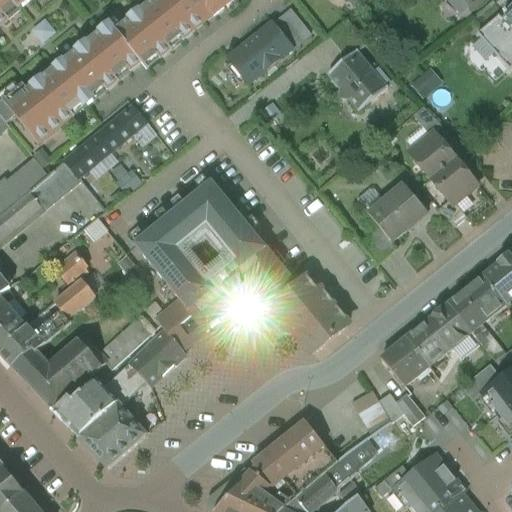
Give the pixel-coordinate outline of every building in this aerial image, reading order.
[(0,0),(0,29),(34,0),(0,0)] [(110,25),(26,91),(24,88),(0,107),(0,119),(7,128),(16,120),(38,148),(74,120),(70,115),(82,105),(86,111),(95,103),(141,66),(146,73),(195,34),(194,33),(213,18),(214,20),(231,6),(225,0),(153,0),(115,31),(110,25)] [(455,0),(449,6),(462,20),(484,0),(455,0)] [(511,0),(507,0),(499,7),(505,15),(507,16),(511,11),(511,0)] [(511,11),(507,16),(505,15),(503,16),(505,18),(502,21),(499,18),(477,37),(509,73),(511,70),(511,11)] [(348,23),(328,40),(341,56),(361,39),(348,23)] [(272,27),(229,63),(249,87),(292,52),(272,27)] [(361,39),(341,56),(347,62),(357,54),(358,55),(367,47),(361,39)] [(347,62),(328,78),(340,93),(340,102),(349,103),(351,106),(359,99),(367,108),(388,91),(374,74),(374,68),(367,66),(358,55),(357,54),(347,62)] [(430,73),(412,89),(423,101),(441,85),(430,73)] [(146,126),(133,109),(120,119),(133,135),(146,126)] [(442,130),(423,111),(413,119),(430,139),(434,136),(435,136),(442,130)] [(120,119),(65,165),(81,184),(79,181),(133,135),(120,119)] [(435,136),(434,136),(430,139),(409,157),(431,183),(456,162),(435,136)] [(34,161),(7,184),(6,183),(5,183),(20,202),(29,195),(48,178),(34,161)] [(456,162),(431,183),(448,205),(452,209),(455,206),(478,188),(456,162)] [(48,178),(29,195),(41,210),(45,214),(81,184),(65,165),(48,178)] [(5,183),(0,187),(0,218),(20,202),(5,183)] [(134,248),(179,302),(156,322),(165,334),(168,337),(191,317),(206,335),(209,332),(209,333),(210,332),(219,324),(220,324),(221,323),(220,323),(237,310),(249,311),(250,299),(257,293),(269,308),(272,308),(296,288),(212,185),(134,248)] [(404,188),(384,204),(375,193),(370,192),(357,203),(365,213),(380,232),(392,246),(392,245),(427,216),(404,188)] [(0,218),(0,243),(41,210),(29,195),(0,218)] [(467,220),(455,206),(452,209),(448,205),(439,212),(455,231),(467,220)] [(0,250),(45,214),(41,210),(0,243),(0,250)] [(83,235),(90,244),(106,232),(98,222),(83,235)] [(380,232),(361,248),(378,268),(397,252),(392,245),(392,246),(380,232)] [(511,256),(483,280),(506,308),(511,302),(511,256)] [(73,291),(55,306),(62,314),(68,322),(96,300),(83,283),(82,284),(79,280),(86,275),(79,266),(82,264),(77,257),(57,273),(69,288),(71,287),(73,291)] [(0,298),(8,292),(10,291),(0,279),(0,298)] [(317,292),(307,279),(296,288),(272,308),(274,308),(283,319),(282,336),(293,337),(308,356),(314,357),(348,329),(348,324),(323,292),(317,292)] [(483,280),(449,308),(471,336),(482,328),(506,308),(483,280)] [(8,292),(0,298),(0,299),(6,306),(14,299),(8,292)] [(0,350),(25,330),(6,306),(0,299),(0,350)] [(449,308),(407,342),(429,370),(471,336),(449,308)] [(62,314),(36,336),(46,346),(71,326),(68,322),(62,314)] [(25,330),(0,350),(0,357),(12,372),(33,354),(35,356),(38,354),(46,346),(36,336),(28,327),(25,330)] [(134,327),(107,352),(120,366),(147,341),(134,327)] [(505,356),(482,328),(471,336),(495,364),(505,356)] [(165,334),(129,368),(135,374),(172,341),(168,337),(165,334)] [(12,372),(51,412),(107,366),(106,365),(107,364),(102,357),(84,337),(49,366),(38,354),(35,356),(33,354),(12,372)] [(172,341),(135,374),(145,385),(151,390),(174,368),(176,369),(185,361),(183,359),(186,357),(172,341)] [(407,342),(381,362),(404,390),(429,370),(407,342)] [(129,368),(105,391),(118,405),(121,408),(145,385),(135,374),(129,368)] [(491,368),(462,390),(473,405),(483,397),(482,397),(502,382),(491,368)] [(511,374),(502,382),(482,397),(483,397),(511,435),(511,374)] [(97,384),(82,397),(78,393),(53,415),(61,423),(78,440),(118,405),(105,391),(97,384)] [(396,405),(390,396),(379,404),(391,426),(404,417),(396,405)] [(425,420),(407,397),(396,405),(404,417),(413,430),(425,420)] [(359,417),(379,405),(375,398),(354,410),(359,417)] [(118,405),(78,440),(79,441),(80,441),(108,471),(147,438),(121,408),(118,405)] [(370,437),(390,425),(379,405),(359,417),(370,437)] [(284,511),(285,511),(296,502),(325,477),(338,466),(306,424),(219,494),(221,511),(218,511),(284,511)] [(325,477),(336,492),(374,460),(364,446),(348,456),(338,466),(325,477)] [(466,496),(435,458),(410,478),(394,491),(411,511),(444,511),(462,497),(463,498),(466,496)] [(0,511),(3,511),(24,495),(0,464),(0,511)] [(410,478),(402,469),(374,492),(382,501),(394,491),(410,478)] [(296,502),(304,511),(312,511),(336,492),(325,477),(296,502)] [(38,511),(24,495),(3,511),(38,511)] [(473,511),(463,498),(462,497),(444,511),(473,511)] [(341,511),(365,511),(357,500),(345,508),(341,511)] [(285,511),(284,511),(304,511),(296,502),(285,511)]
